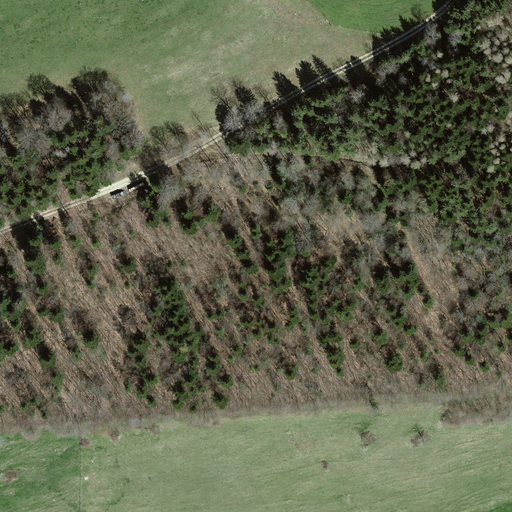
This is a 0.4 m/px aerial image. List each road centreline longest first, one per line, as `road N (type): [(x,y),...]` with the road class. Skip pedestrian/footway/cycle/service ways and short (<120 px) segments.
road 1 (track): [(451,0),(399,39),(167,166),(0,233)]
road 2 (track): [(511,160),(402,162),(207,144)]
